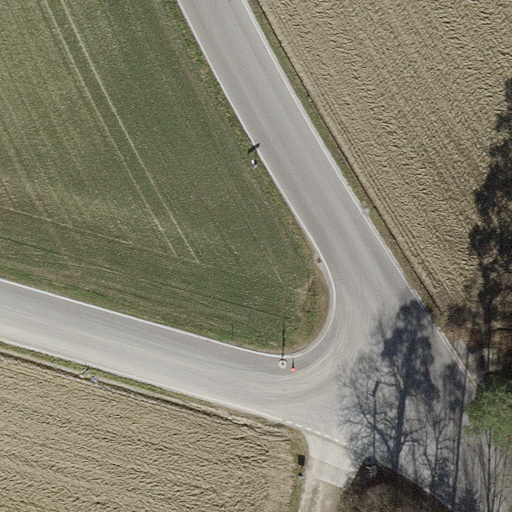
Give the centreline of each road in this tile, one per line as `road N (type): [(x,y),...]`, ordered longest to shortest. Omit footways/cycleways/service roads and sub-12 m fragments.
road 1 (tertiary): [(215,0),(430,401)]
road 2 (unclassified): [(0,309),(344,409),(430,401)]
road 3 (tertiary): [(430,401),(506,511)]
